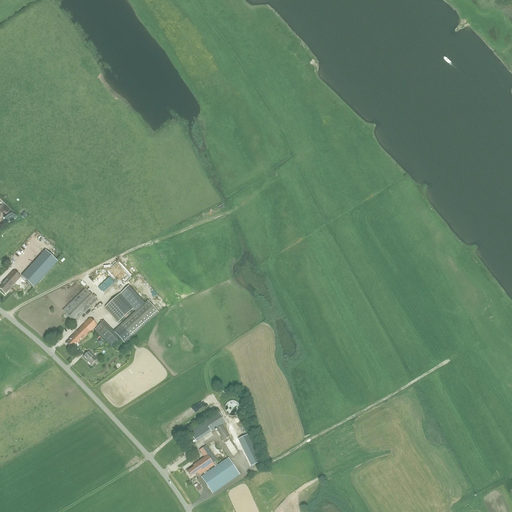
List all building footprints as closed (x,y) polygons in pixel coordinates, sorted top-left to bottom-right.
[(3,211),(6,217),(11,214),(8,208),(3,211)] [(13,214),(9,217),(12,222),(17,218),(13,214)] [(37,236),(33,242),(39,247),(44,241),(37,236)] [(28,258),(38,250),(35,245),(24,253),(28,258)] [(45,250),(21,276),(34,288),(57,262),(45,250)] [(6,293),(20,277),(13,270),(1,284),(3,285),(0,288),(6,293)] [(74,323),(97,301),(85,288),(62,311),(74,323)] [(118,291),(103,305),(106,308),(121,294),(118,291)] [(122,295),(105,308),(118,324),(149,299),(143,292),(129,304),(122,295)] [(148,301),(114,332),(120,338),(124,344),(158,313),(148,301)] [(96,304),(89,310),(91,312),(98,306),(96,304)] [(70,339),(70,340),(67,343),(71,348),(77,343),(78,344),(97,326),(90,318),(70,339)] [(114,332),(103,321),(95,330),(111,347),(120,338),(114,332)] [(83,357),(91,364),(96,359),(90,354),(91,354),(89,352),(83,357)] [(187,420),(217,401),(213,396),(184,414),(187,420)] [(225,406),(225,407),(225,409),(225,410),(225,411),(226,412),(227,413),(227,414),(228,415),(230,415),(231,416),(232,416),(233,416),(235,416),(236,415),(237,415),(238,414),(239,413),(239,412),(240,410),(240,409),(240,408),(240,407),(239,405),(239,404),(238,403),(237,402),(236,401),(235,401),(233,401),(232,401),(231,401),(229,401),(228,402),(227,403),(226,404),(226,405),(225,406)] [(230,436),(222,425),(226,423),(219,412),(189,432),(196,442),(211,432),(216,429),(223,440),(230,436)] [(171,430),(177,427),(173,421),(167,424),(171,430)] [(261,462),(248,435),(238,440),(251,467),(261,462)] [(230,453),(235,451),(231,442),(226,444),(230,453)] [(218,465),(215,462),(217,461),(206,446),(199,450),(204,458),(193,466),(194,467),(187,472),(191,477),(197,472),(199,475),(214,465),(215,467),(201,477),(213,494),(240,475),(228,458),(218,465)]
